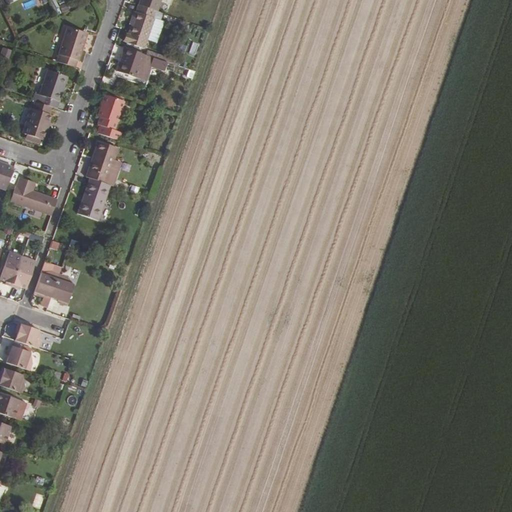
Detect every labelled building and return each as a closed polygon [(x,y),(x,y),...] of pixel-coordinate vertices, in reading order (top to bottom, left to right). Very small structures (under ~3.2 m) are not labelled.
[(155,11),(157,11),(160,0),(139,0),(138,5),(155,11)] [(125,43),(143,49),(154,18),(152,18),(155,11),(138,5),(136,12),(131,25),(128,34),(125,43)] [(56,61),(75,68),(83,43),(84,43),(87,33),(67,27),(56,61)] [(195,56),(199,44),(193,42),(188,53),(195,56)] [(117,71),(138,78),(146,55),(124,48),(121,56),(122,56),(117,71)] [(11,51),(4,49),(1,56),(8,58),(11,51)] [(147,51),(145,55),(153,57),(167,62),(178,66),(179,62),(147,51)] [(153,57),(146,55),(138,78),(145,81),(150,65),(153,57)] [(153,57),(150,65),(164,70),(167,62),(153,57)] [(178,66),(167,62),(164,70),(175,73),(178,66)] [(51,107),(57,109),(67,78),(47,70),(39,95),(34,93),(32,100),(34,101),(51,107)] [(97,133),(111,138),(118,140),(120,133),(114,130),(124,102),(105,95),(97,116),(100,117),(97,125),(99,126),(97,133)] [(47,131),(46,131),(48,123),(50,116),(48,115),(51,107),(34,101),(31,109),(30,109),(25,126),(26,126),(23,134),(25,134),(40,139),(44,141),(47,131)] [(40,139),(25,134),(24,139),(39,144),(40,139)] [(110,185),(113,186),(121,163),(114,160),(118,148),(98,142),(86,177),(89,178),(110,185)] [(0,188),(5,190),(13,168),(0,163),(0,188)] [(51,216),(57,200),(32,192),(35,183),(19,178),(10,202),(51,216)] [(77,214),(98,221),(110,185),(89,178),(77,214)] [(9,252),(0,278),(0,280),(6,282),(5,285),(12,287),(22,257),(9,252)] [(22,257),(12,287),(19,290),(20,287),(26,289),(36,261),(22,257)] [(44,263),(41,273),(50,272),(52,265),(44,263)] [(41,273),(33,295),(40,297),(41,294),(44,295),(41,305),(48,307),(51,298),(59,274),(52,271),(50,272),(41,273)] [(59,274),(51,298),(60,301),(60,304),(66,306),(74,285),(67,277),(59,274)] [(50,316),(49,322),(65,326),(67,320),(50,316)] [(38,331),(17,323),(15,330),(17,331),(16,334),(14,341),(38,349),(40,341),(38,331)] [(9,353),(5,363),(29,371),(32,363),(29,353),(8,346),(6,352),(9,353)] [(0,377),(0,386),(21,393),(24,386),(22,375),(1,368),(0,370),(0,375),(1,376),(0,377)] [(0,413),(14,419),(20,401),(0,394),(0,413)] [(26,403),(20,401),(14,419),(20,421),(26,403)] [(0,443),(4,444),(10,427),(0,423),(0,443)] [(36,476),(35,483),(44,485),(45,478),(36,476)]
